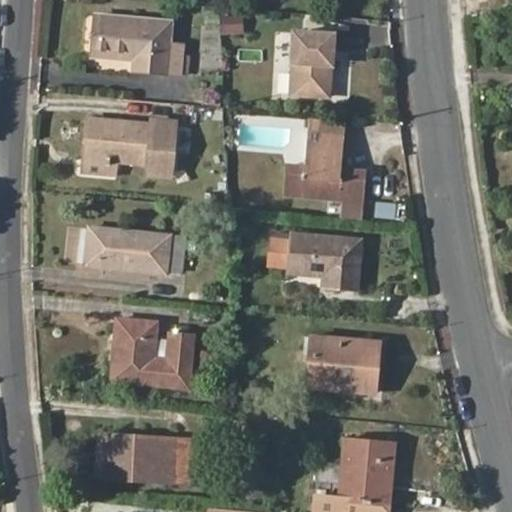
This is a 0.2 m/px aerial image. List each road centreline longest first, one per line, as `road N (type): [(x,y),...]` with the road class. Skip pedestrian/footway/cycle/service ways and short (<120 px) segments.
road 1 (residential): [(23,0),(8,263),(30,511)]
road 2 (residential): [(429,0),(451,187),(485,365)]
